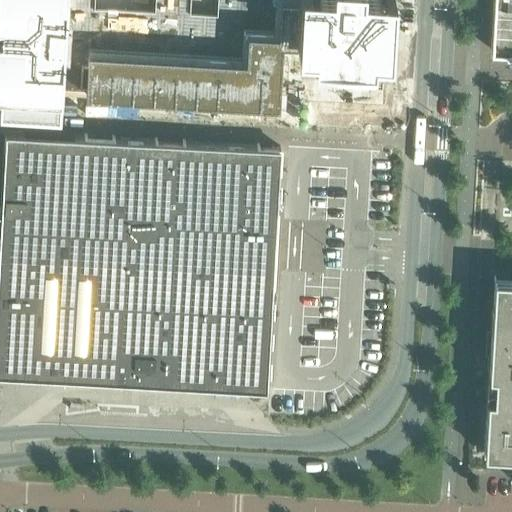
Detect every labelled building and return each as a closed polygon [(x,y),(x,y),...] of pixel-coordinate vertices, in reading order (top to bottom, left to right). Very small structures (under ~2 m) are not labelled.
[(0,0),(0,83),(278,99),(384,105),(387,43),(389,0),(0,0)] [(511,0),(493,0),(491,48),(509,49),(511,49),(511,0)] [(14,329),(12,363),(38,365),(37,374),(233,385),(233,384),(263,386),(266,383),(267,367),(268,367),(281,145),(212,141),(142,137),(8,129),(8,128),(6,128),(0,223),(0,302),(6,303),(5,328),(14,329)] [(511,276),(494,275),(492,310),(491,328),(489,369),(489,372),(492,373),(491,396),(487,395),(484,451),(500,452),(511,452),(511,276)] [(0,371),(12,372),(12,363),(14,329),(5,328),(0,328),(0,371)]
